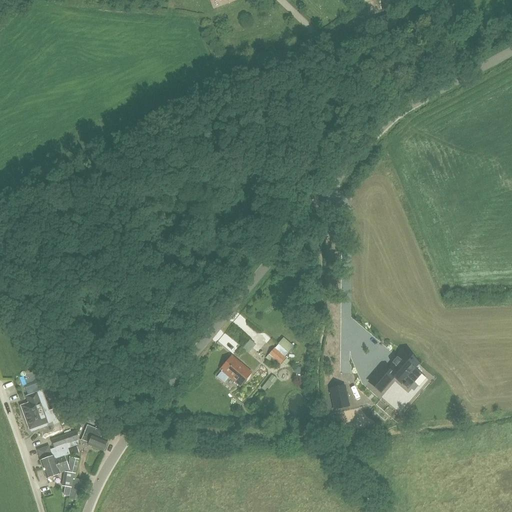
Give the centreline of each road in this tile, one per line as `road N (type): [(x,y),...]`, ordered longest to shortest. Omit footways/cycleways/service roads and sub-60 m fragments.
road 1 (unclassified): [(87,511),(129,432),(377,127),(392,111),(511,47)]
road 2 (track): [(129,432),(320,437)]
